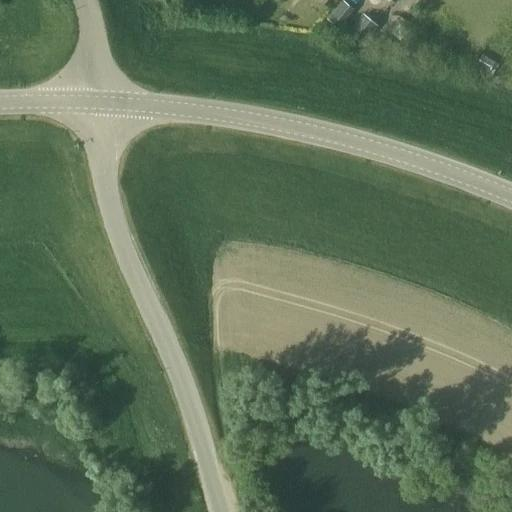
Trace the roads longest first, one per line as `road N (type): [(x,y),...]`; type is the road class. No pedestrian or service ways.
road 1 (unclassified): [(219,511),(185,392),(117,245),(98,103)]
road 2 (tertiary): [(511,196),(353,142),(218,114),(98,103)]
